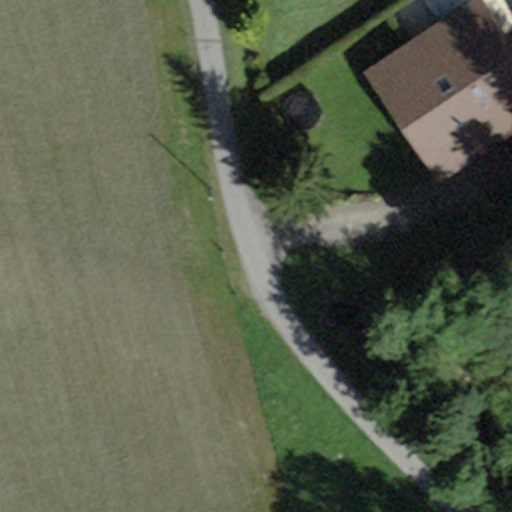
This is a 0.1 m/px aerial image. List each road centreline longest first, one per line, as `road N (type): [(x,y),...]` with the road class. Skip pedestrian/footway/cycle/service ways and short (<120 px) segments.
road 1 (residential): [(201,0),(234,205),(274,308),(350,404),(463,511)]
road 2 (track): [(495,167),(379,225),(246,235)]
